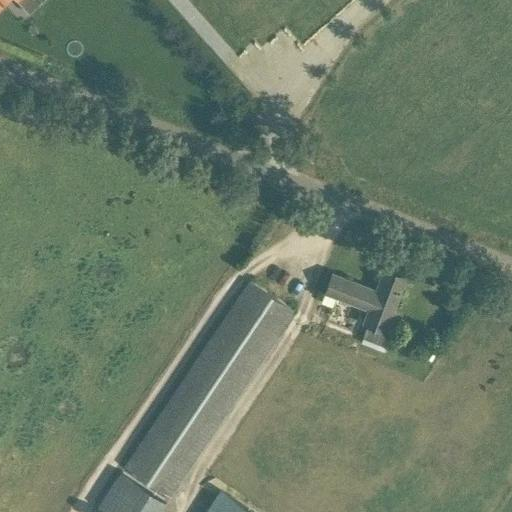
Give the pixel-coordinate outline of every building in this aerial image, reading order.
[(45,0),(45,1),(69,29),(101,0),(0,0),(0,2),(2,0),(45,0)] [(385,328),(405,274),(385,267),(376,289),(332,272),(325,290),(369,307),(364,321),(368,322),(363,336),(385,345),(391,330),(385,328)] [(251,279),(126,465),(169,494),(294,308),(251,279)] [(97,503),(104,508),(110,511),(157,511),(166,499),(120,467),(97,503)] [(204,511),(257,511),(221,488),(204,511)]
